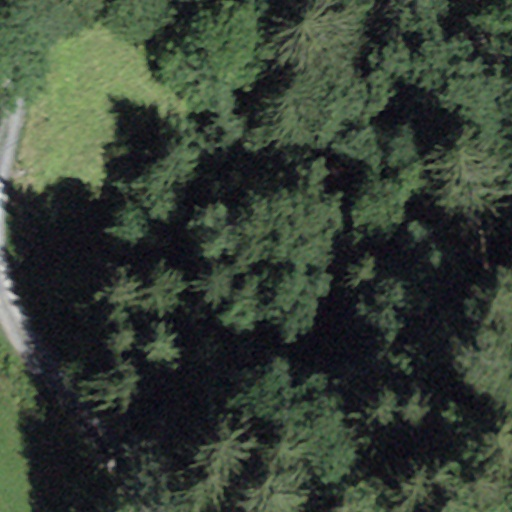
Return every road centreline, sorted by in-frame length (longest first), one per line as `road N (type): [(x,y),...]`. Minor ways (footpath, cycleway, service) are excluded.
road 1 (track): [(0,272),(52,372),(121,463),(171,511)]
road 2 (track): [(26,0),(0,170)]
